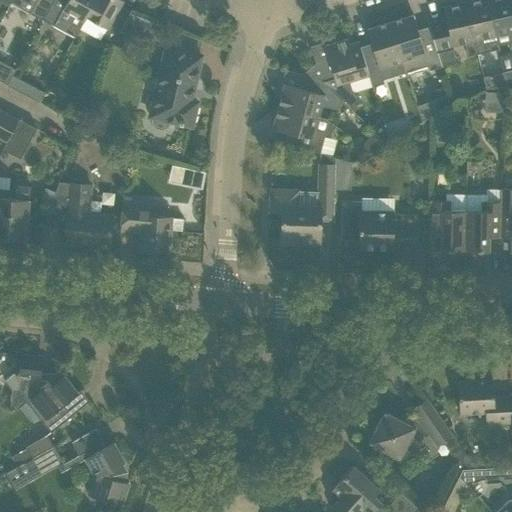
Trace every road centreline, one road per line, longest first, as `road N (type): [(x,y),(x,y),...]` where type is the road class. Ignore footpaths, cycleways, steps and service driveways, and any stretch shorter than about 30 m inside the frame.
road 1 (residential): [(227,303),(230,133),(266,13)]
road 2 (residential): [(261,511),(328,463),(374,370),(382,310)]
road 3 (tertiary): [(207,301),(0,282)]
road 4 (residential): [(204,353),(0,316)]
road 5 (residential): [(150,511),(202,379),(204,353)]
road 6 (tertiary): [(382,310),(227,303)]
road 7 (tertiary): [(511,313),(382,310)]
